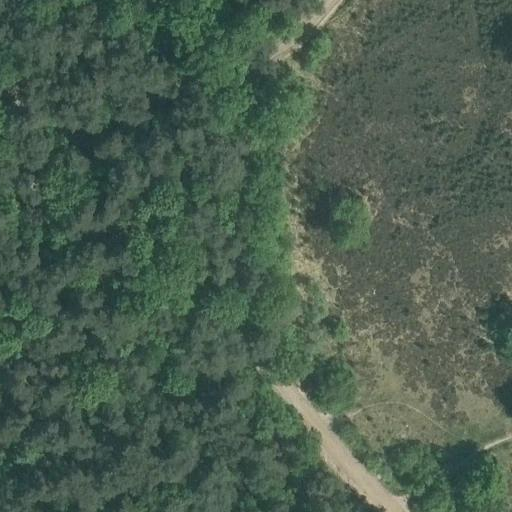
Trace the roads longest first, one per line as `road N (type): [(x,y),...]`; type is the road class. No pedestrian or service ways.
road 1 (track): [(405,496),(0,74)]
road 2 (track): [(299,391),(303,316),(260,74),(288,30),(321,0)]
